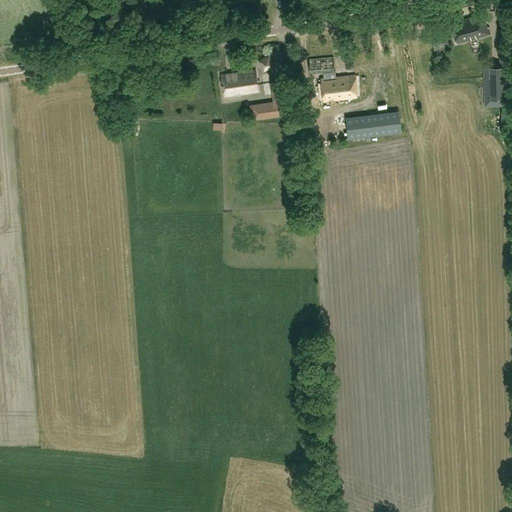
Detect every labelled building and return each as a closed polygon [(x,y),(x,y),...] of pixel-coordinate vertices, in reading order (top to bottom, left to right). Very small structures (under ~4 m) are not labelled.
[(485,14),(451,23),(457,43),(490,34),(488,27),(483,27),(482,23),(486,21),(485,14)] [(395,42),(375,46),(376,53),(388,51),(389,56),(398,55),(395,42)] [(332,57),(309,60),(310,73),(320,72),(324,101),(357,97),(354,76),(336,78),(336,70),(334,70),(332,57)] [(493,67),(484,67),(485,98),(485,104),(509,103),(511,103),(511,68),(508,69),(508,66),(499,67),(499,68),(493,69),(493,67)] [(224,96),(258,91),(257,84),(255,83),(255,79),(256,77),(255,70),(221,75),(224,96)] [(258,104),(250,105),(252,119),(260,118),(292,113),(287,80),(271,83),(274,101),(258,104)] [(399,110),(345,117),(348,139),(401,132),(399,110)]
